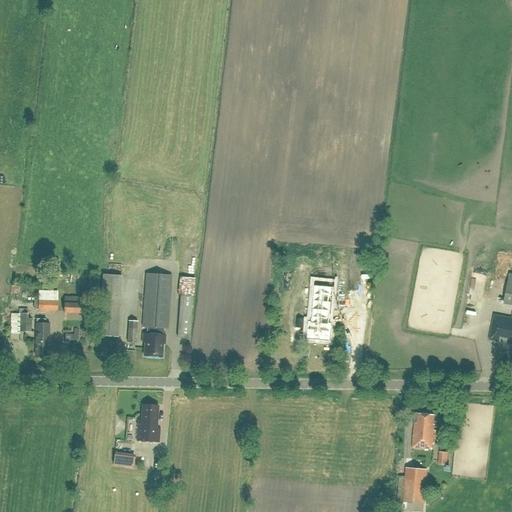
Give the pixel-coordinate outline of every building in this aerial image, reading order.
[(470,268),(471,276),(482,275),(481,267),(470,268)] [(66,282),(68,273),(53,271),(52,280),(66,282)] [(120,276),(101,274),(98,336),(116,337),(120,276)] [(167,329),(171,276),(145,274),(142,327),(146,328),(146,334),(142,334),(142,343),(144,343),(143,356),(162,357),(163,340),(165,340),(165,335),(163,335),(163,329),(167,329)] [(511,304),(511,274),(509,274),(503,303),(511,304)] [(193,296),(194,278),(179,277),(177,295),(180,295),(177,338),(187,339),(190,296),(193,296)] [(312,309),(329,311),(330,302),(328,302),(329,297),(332,296),(333,284),(314,282),(312,309)] [(351,301),(362,301),(363,285),(351,284),(351,301)] [(90,319),(90,315),(91,298),(64,296),(63,314),(85,314),(85,319),(90,319)] [(38,300),(34,300),(33,308),(38,308),(38,310),(56,311),(56,301),(38,300)] [(360,319),(360,308),(349,307),(349,319),(360,319)] [(27,314),(27,308),(18,308),(18,314),(14,314),(10,314),(10,333),(20,334),(19,332),(30,333),(31,318),(27,318),(28,314),(27,314)] [(328,322),(329,311),(312,309),(311,321),(308,321),(306,338),(330,340),(331,323),(328,322)] [(511,318),(494,315),(489,340),(511,344),(511,318)] [(47,343),(48,324),(45,324),(45,319),(35,319),(34,356),(45,357),(46,343),(47,343)] [(82,344),(81,321),(56,321),(56,336),(62,336),(63,357),(86,356),(86,344),(82,344)] [(135,343),(137,321),(128,321),(127,342),(135,343)] [(23,347),(16,347),(16,340),(8,340),(9,359),(23,359),(23,347)] [(156,428),(158,407),(142,405),(141,420),(137,420),(136,440),(158,442),(159,429),(156,428)] [(434,443),(435,431),(432,431),(433,414),(413,413),(412,422),(414,423),(412,447),(431,449),(432,443),(434,443)] [(446,465),(447,452),(439,452),(438,465),(446,465)] [(135,457),(115,456),(114,466),(135,467),(135,457)] [(405,478),(399,477),(395,511),(401,511),(403,502),(407,502),(407,510),(422,511),(425,470),(406,468),(405,478)]
